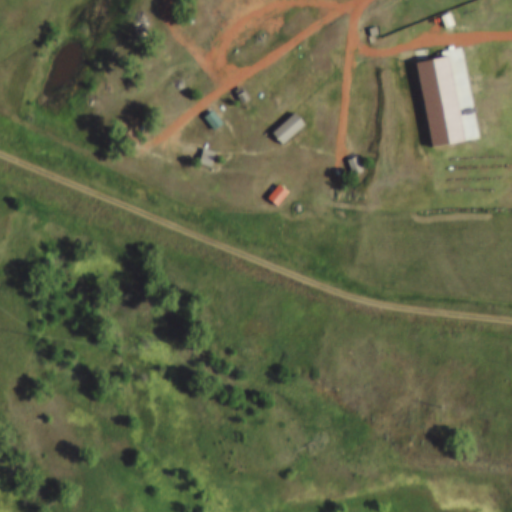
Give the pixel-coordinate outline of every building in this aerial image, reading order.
[(364,15),(371,14),(373,22),(366,24),(364,15)] [(441,43),(457,128),(424,134),(407,49),(441,43)] [(230,78),(237,74),(243,86),(236,90),(230,78)] [(207,96),(218,110),(209,117),(198,104),(207,96)] [(288,99),(300,111),(277,132),(266,119),(288,99)] [(197,136),(210,139),(207,150),(194,146),(197,136)] [(342,147),(351,143),(358,157),(348,161),(342,147)] [(273,171),(283,179),(271,194),(261,185),(273,171)]
